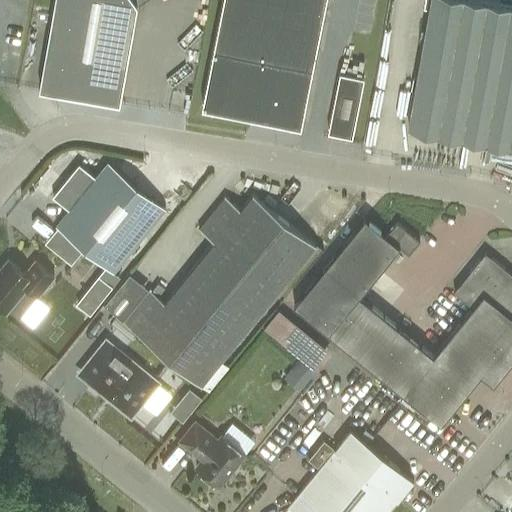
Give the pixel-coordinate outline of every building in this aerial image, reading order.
[(55,0),(40,89),(121,103),(138,6),(145,0),(55,0)] [(224,0),(215,48),(203,107),(302,126),(326,0),(224,0)] [(511,144),(511,2),(499,0),(431,0),(409,126),(511,144)] [(341,72),(329,132),(353,137),(365,77),(341,72)] [(109,162),(56,226),(107,267),(114,273),(166,208),(109,162)] [(241,209),(226,196),(199,229),(215,241),(166,302),(150,289),(124,322),(203,386),(317,244),(254,193),(241,209)] [(295,305),(329,332),(442,424),(482,374),(495,384),(511,362),(511,272),(486,252),(455,291),(474,307),(434,355),(361,295),(401,246),(410,254),(421,240),(398,222),(388,234),(366,217),(295,305)] [(20,319),(39,296),(55,276),(36,260),(26,273),(9,259),(0,269),(0,306),(7,312),(9,310),(20,319)] [(107,267),(99,277),(113,287),(121,278),(114,273),(107,267)] [(333,352),(279,309),(264,328),(301,357),(284,378),(300,391),(311,378),(316,381),(322,373),(319,371),(333,352)] [(82,373),(131,414),(157,382),(107,342),(82,373)] [(220,486),(246,454),(222,435),(219,439),(196,421),(181,440),(203,459),(197,467),(220,486)] [(388,511),(415,480),(352,429),(288,507),(294,511),(388,511)] [(309,459),(319,467),(334,448),(325,440),(309,459)]
